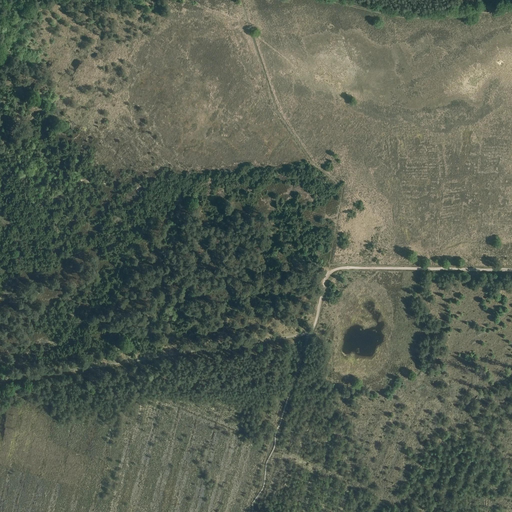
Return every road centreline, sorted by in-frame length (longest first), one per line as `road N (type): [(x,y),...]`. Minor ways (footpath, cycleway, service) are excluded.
road 1 (track): [(308,333),(0,380)]
road 2 (track): [(511,270),(338,267),(325,277),(308,333)]
road 3 (track): [(511,8),(410,15),(338,0)]
